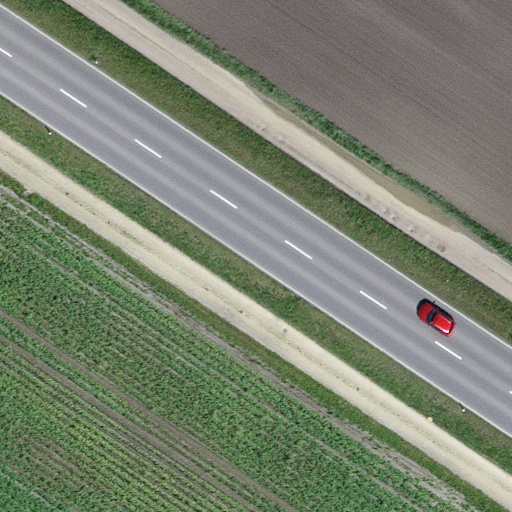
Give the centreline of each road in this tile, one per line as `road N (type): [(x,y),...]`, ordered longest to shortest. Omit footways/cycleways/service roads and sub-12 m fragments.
road 1 (primary): [(511,407),(0,58)]
road 2 (track): [(495,511),(0,177)]
road 3 (track): [(99,0),(511,277)]
